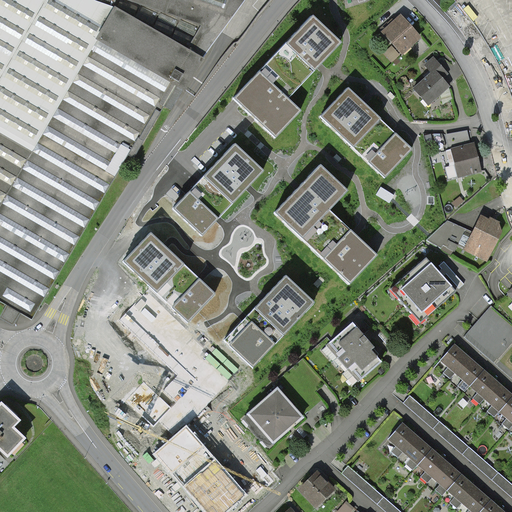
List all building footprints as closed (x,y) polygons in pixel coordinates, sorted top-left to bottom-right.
[(0,0),(0,302),(31,320),(128,155),(134,159),(171,95),(176,85),(184,89),(201,58),(112,8),(90,0),(0,0)] [(90,0),(112,8),(201,58),(218,31),(228,0),(90,0)] [(339,43),(310,16),(269,60),(298,88),(319,65),(339,43)] [(418,37),(400,17),(392,24),(383,33),(401,53),(418,37)] [(431,73),(413,89),(422,99),(425,96),(430,102),(448,87),(441,79),(439,76),(444,72),(432,58),(424,65),(431,73)] [(298,88),(269,60),(232,99),(274,139),(300,112),(287,99),(298,88)] [(362,103),(346,88),(319,116),(384,178),(411,149),(394,133),(362,103)] [(233,144),(172,209),(201,236),(218,219),(248,187),(262,171),(233,144)] [(453,150),(460,176),(481,171),(477,158),(473,145),(453,150)] [(346,191),(318,165),(297,188),(273,213),(305,244),(333,215),(328,210),(346,191)] [(354,235),(333,215),(305,244),(349,285),(376,256),(354,235)] [(445,223),(425,241),(451,256),(457,246),(485,260),(499,232),(497,226),(495,225),(496,223),(493,222),(490,220),(489,222),(481,218),(472,235),(445,223)] [(151,232),(123,261),(188,324),(216,294),(200,279),(165,246),(151,232)] [(425,258),(389,290),(419,324),(454,293),(439,274),(425,258)] [(314,303),(284,276),(264,298),(244,318),(223,341),(252,368),(314,303)] [(511,290),(497,304),(511,320),(511,290)] [(121,308),(93,337),(141,382),(123,401),(153,429),(175,405),(198,381),(135,321),(121,308)] [(351,324),(326,346),(358,382),(380,362),(369,350),(372,348),(364,338),(351,324)] [(464,392),(470,386),(482,372),(469,360),(466,358),(452,346),(440,360),(448,367),(443,373),(450,379),(455,373),(462,380),(457,386),(464,392)] [(494,418),(499,411),(511,397),(498,386),(495,383),(482,372),(470,386),(477,392),(472,399),(479,405),(484,398),(492,405),(486,411),(494,418)] [(302,417),(277,389),(243,419),(268,447),(290,427),(302,417)] [(511,397),(499,411),(507,418),(501,424),(508,430),(511,426),(511,397)] [(0,447),(7,455),(23,438),(11,427),(18,420),(2,405),(0,406),(0,447)] [(511,485),(428,412),(421,419),(511,498),(511,485)] [(412,471),(418,465),(430,450),(416,438),(414,436),(400,424),(388,438),(396,445),(391,452),(398,458),(403,452),(411,458),(405,465),(412,471)] [(186,428),(155,455),(204,511),(226,511),(245,496),(227,475),(200,444),(186,428)] [(442,496),(447,490),(460,476),(446,464),(444,462),(430,450),(418,465),(425,471),(420,477),(427,483),(432,477),(440,484),(434,490),(442,496)] [(317,474),(300,490),(316,506),(332,490),(321,478),(317,474)] [(479,511),(489,501),(475,489),(473,488),(460,476),(447,490),(455,497),(449,503),(456,509),(462,503),(469,509),(466,511),(479,511)] [(401,511),(366,481),(359,489),(385,511),(401,511)] [(501,511),(489,501),(479,511),(501,511)]
